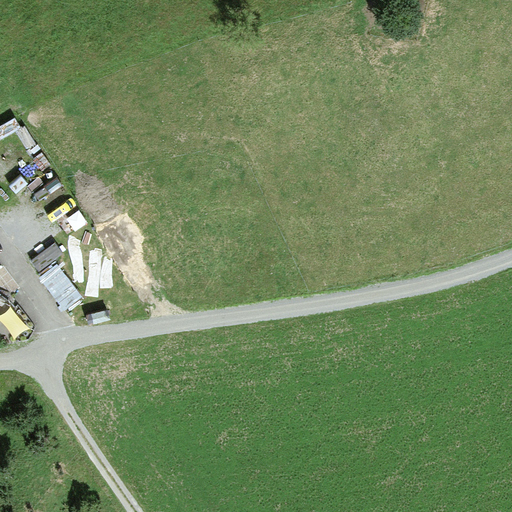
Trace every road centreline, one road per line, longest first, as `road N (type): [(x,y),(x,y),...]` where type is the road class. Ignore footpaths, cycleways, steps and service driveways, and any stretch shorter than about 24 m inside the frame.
road 1 (track): [(0,349),(407,281),(511,246)]
road 2 (track): [(0,245),(38,304),(44,380),(134,511)]
